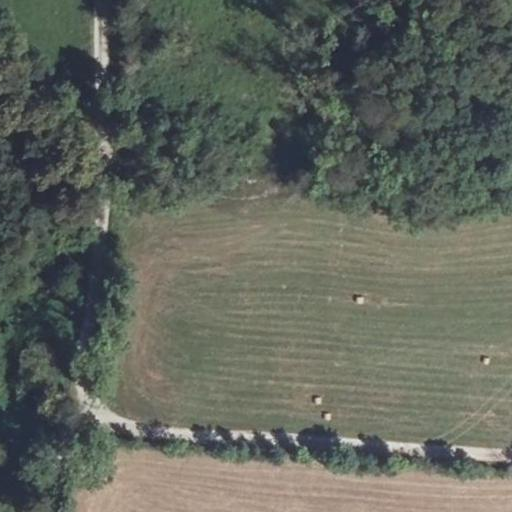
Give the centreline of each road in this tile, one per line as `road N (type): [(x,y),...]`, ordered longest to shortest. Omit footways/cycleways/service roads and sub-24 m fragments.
road 1 (track): [(105,162),(303,177),(396,156),(464,139),(511,70)]
road 2 (track): [(511,455),(126,427),(87,408)]
road 3 (track): [(87,408),(68,361),(105,162),(97,0)]
